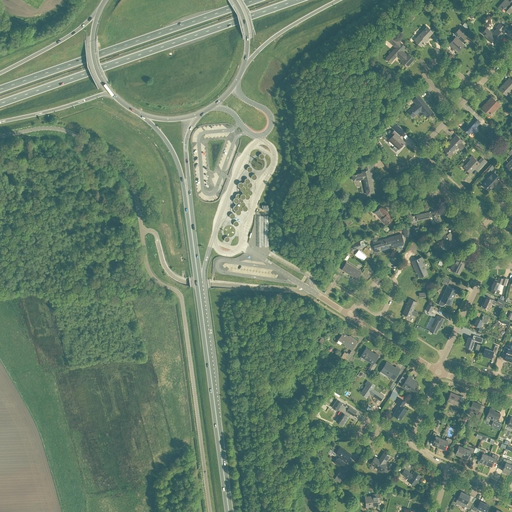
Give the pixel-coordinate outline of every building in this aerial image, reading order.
[(511,0),(510,0),(510,1),(508,0),(504,0),(498,7),(501,11),(503,8),(510,14),(511,11),(511,0)] [(504,28),(500,23),(496,27),(497,28),(492,33),(487,28),(482,33),(488,38),(487,39),(494,45),(504,35),(501,31),(504,28)] [(420,35),(415,41),(421,46),(426,40),(425,40),(432,32),(427,27),(424,30),(421,33),(420,35)] [(456,36),(449,44),(454,49),(457,52),(465,44),(462,41),(467,36),(460,28),(454,34),(456,36)] [(406,55),(401,50),(405,46),(400,42),(392,35),(387,40),(395,48),(386,58),(390,62),(397,55),(402,60),(401,61),(407,67),(414,59),(408,53),(406,55)] [(511,79),(511,80),(509,78),(499,89),(506,95),(511,88),(511,79)] [(432,112),(419,95),(413,100),(416,104),(408,111),(413,117),(421,110),(427,117),(432,112)] [(500,105),(492,97),(481,108),(490,115),(500,105)] [(467,124),(463,128),(469,134),(472,130),(473,131),(477,130),(477,126),(476,126),(480,122),(474,116),(469,121),(466,124),(467,124)] [(493,127),(487,133),(494,138),(499,132),(493,127)] [(400,134),(395,129),(391,134),(393,135),(389,140),(395,145),(393,148),(396,151),(398,148),(398,149),(405,142),(398,136),(400,134)] [(453,152),(452,151),(457,146),(461,150),(465,145),(461,142),(462,141),(456,135),(452,139),(453,139),(444,149),(447,151),(445,153),(449,157),(453,152)] [(478,161),(472,155),(469,158),(470,159),(463,167),(470,173),(476,166),(479,169),(486,162),(482,157),(478,161)] [(369,168),(370,167),(372,167),(372,163),(361,165),(362,170),(361,170),(362,173),(352,175),(353,180),(363,178),(367,195),(374,193),(371,182),(373,181),(371,173),(370,173),(369,168)] [(501,178),(494,171),(484,181),(485,182),(482,185),(488,190),(492,185),(493,186),(501,178)] [(235,210),(236,210),(235,211),(236,213),(237,214),(238,214),(239,214),(240,213),(241,213),(241,212),(241,211),(241,210),(242,210),(242,209),(243,210),(244,210),(246,210),(247,209),(248,208),(247,207),(247,206),(247,205),(245,204),(245,203),(245,202),(244,201),(243,201),(243,200),(243,199),(243,198),(244,198),(245,198),(245,197),(246,198),(247,198),(248,198),(250,197),(250,196),(250,195),(251,194),(252,193),(252,192),(252,190),(251,190),(250,189),(250,188),(250,187),(251,186),(252,185),(252,184),(252,183),(251,182),(250,181),(250,180),(250,179),(249,178),(248,177),(247,177),(246,178),(245,178),(245,179),(244,180),(245,181),(244,181),(243,182),(242,182),(241,181),(240,181),(239,181),(238,182),(238,183),(238,184),(238,185),(238,186),(239,186),(240,187),(240,188),(240,189),(240,190),(241,190),(242,191),(242,192),(242,193),(241,193),(240,194),(239,193),(238,193),(237,193),(236,193),(236,194),(235,196),(236,197),(234,197),(233,198),(233,199),(233,201),(234,202),(235,202),(235,204),(236,205),(235,205),(234,205),(233,206),(233,207),(233,208),(233,209),(234,210),(235,210)] [(389,214),(382,206),(374,212),(377,215),(386,225),(392,219),(388,215),(389,214)] [(429,212),(416,215),(417,220),(430,218),(430,217),(433,216),(436,222),(443,219),(438,209),(432,212),(431,212),(429,212)] [(447,249),(449,247),(456,244),(450,232),(448,234),(446,230),(440,233),(442,237),(443,236),(447,243),(444,245),(447,249)] [(381,240),(373,242),(373,244),(376,252),(380,251),(380,250),(389,248),(397,246),(398,246),(399,248),(404,247),(403,244),(404,244),(401,234),(394,236),(381,240)] [(352,243),(352,244),(354,249),(361,247),(359,241),(352,243)] [(412,261),(419,277),(427,274),(422,261),(423,261),(421,257),(412,261)] [(465,261),(457,257),(450,270),(459,274),(465,261)] [(361,271),(346,262),(341,269),(353,276),(352,278),(356,280),(361,271)] [(445,276),(442,282),(448,285),(450,279),(445,276)] [(491,287),(492,288),(490,291),(498,295),(500,291),(496,289),(499,283),(506,286),(508,279),(503,277),(503,278),(498,277),(497,281),(494,280),(491,287)] [(447,286),(440,300),(438,305),(439,305),(440,305),(441,305),(442,305),(443,304),(444,304),(445,304),(446,303),(451,305),(457,291),(447,286)] [(484,309),(485,307),(488,308),(491,303),(494,304),(496,301),(492,299),(487,296),(486,298),(485,298),(480,307),(484,309)] [(418,312),(413,310),(417,302),(409,298),(403,314),(410,317),(411,314),(415,316),(418,312)] [(498,299),(496,303),(501,305),(500,307),(503,308),(504,302),(503,301),(499,299),(498,299)] [(431,312),(434,306),(428,304),(425,309),(431,312)] [(444,318),(438,315),(437,319),(434,318),(428,330),(436,334),(438,328),(439,329),(444,318)] [(475,316),(471,325),(477,327),(475,329),(481,332),(482,328),(481,327),(484,323),(486,324),(488,319),(482,316),(481,319),(475,316)] [(340,344),(342,342),(347,346),(347,347),(351,350),(357,341),(352,338),(352,339),(342,333),(337,342),(340,344)] [(480,337),(473,335),(472,338),(468,337),(465,346),(471,348),(474,340),(478,342),(479,339),(480,337)] [(498,346),(495,345),(493,351),(485,348),(482,355),(491,358),(492,355),(495,356),(498,346)] [(504,347),(502,353),(506,354),(504,359),(511,362),(511,360),(511,349),(511,350),(509,350),(510,349),(504,347)] [(374,362),(379,355),(376,353),(375,354),(366,348),(360,356),(372,363),(373,361),(374,362)] [(347,352),(344,358),(349,362),(351,360),(353,357),(353,356),(347,352)] [(395,367),(386,362),(380,371),(393,380),(400,369),(396,366),(395,367)] [(401,387),(406,390),(405,391),(412,395),(416,389),(416,388),(416,387),(416,386),(415,386),(417,382),(412,379),(413,377),(409,374),(401,387)] [(375,386),(367,381),(365,384),(366,385),(360,393),(367,397),(369,393),(380,401),(384,396),(373,388),(375,386)] [(461,396),(451,392),(447,401),(457,405),(457,406),(460,408),(463,402),(459,401),(461,396)] [(404,402),(399,398),(396,402),(399,404),(393,414),(401,419),(407,410),(402,406),(404,402)] [(337,399),(332,407),(338,411),(338,410),(342,412),(336,421),(343,426),(350,414),(353,416),(357,411),(349,406),(348,407),(346,405),(345,406),(342,404),(343,403),(337,399)] [(480,404),(473,401),(471,405),(468,404),(466,409),(469,410),(477,412),(476,415),(480,417),(482,412),(478,410),(480,404)] [(501,424),(500,424),(501,422),(497,421),(500,414),(494,411),(494,410),(490,408),(486,416),(494,419),(492,425),(493,427),(499,430),(501,424)] [(432,444),(438,447),(442,438),(435,436),(436,433),(434,432),(431,438),(434,440),(432,444)] [(442,438),(438,447),(444,449),(446,444),(449,446),(451,439),(447,437),(445,440),(442,438)] [(455,454),(461,456),(465,448),(459,445),(460,442),(457,441),(454,448),(457,449),(455,454)] [(465,448),(461,456),(467,459),(469,454),(472,455),(474,449),(466,445),(465,448)] [(346,451),(340,447),(336,453),(340,456),(338,458),(346,463),(349,457),(345,454),(346,451)] [(479,461),(485,464),(488,455),(484,454),(485,451),(481,449),(478,456),(481,457),(479,461)] [(390,455),(384,452),(379,460),(375,457),(370,463),(380,470),(379,471),(387,477),(390,472),(385,468),(387,465),(384,463),(390,455)] [(488,455),(485,464),(491,466),(493,462),(496,463),(498,456),(495,455),(494,458),(488,455)] [(502,471),(508,473),(511,463),(511,461),(504,459),(501,465),(504,466),(502,471)] [(412,474),(404,469),(401,474),(409,479),(408,481),(415,486),(421,476),(414,471),(412,474)] [(340,470),(337,475),(343,479),(346,474),(340,470)] [(461,491),(457,499),(455,502),(461,505),(463,506),(464,505),(469,508),(472,503),(467,500),(469,495),(461,491)] [(380,500),(379,493),(373,494),(373,496),(365,497),(367,508),(378,506),(377,500),(380,500)] [(475,504),(472,509),(475,511),(477,507),(479,509),(486,511),(489,505),(480,501),(478,505),(475,504)]
